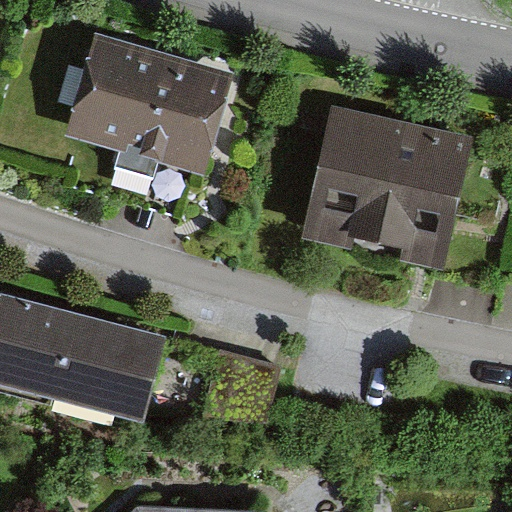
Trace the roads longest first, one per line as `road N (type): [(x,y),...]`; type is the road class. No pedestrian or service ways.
road 1 (residential): [(511,351),(394,333),(185,277),(0,211)]
road 2 (unclassified): [(265,0),(426,39)]
